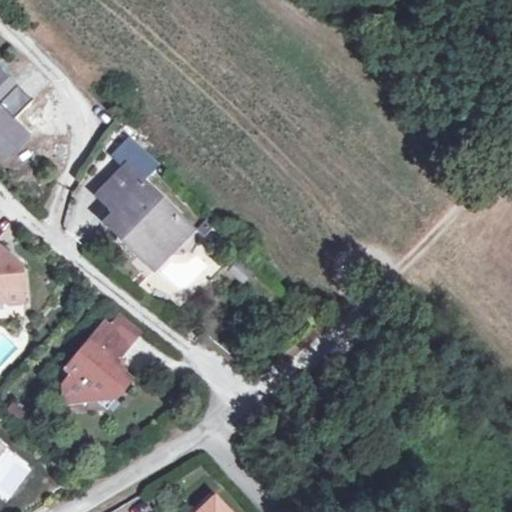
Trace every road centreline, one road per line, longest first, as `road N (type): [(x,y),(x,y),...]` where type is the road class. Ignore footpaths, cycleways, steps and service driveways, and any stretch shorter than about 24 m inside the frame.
road 1 (residential): [(216,424),(216,382),(49,232),(70,132),(36,63)]
road 2 (track): [(511,153),(335,326)]
road 3 (residential): [(69,511),(216,424)]
road 4 (residential): [(216,424),(335,326)]
